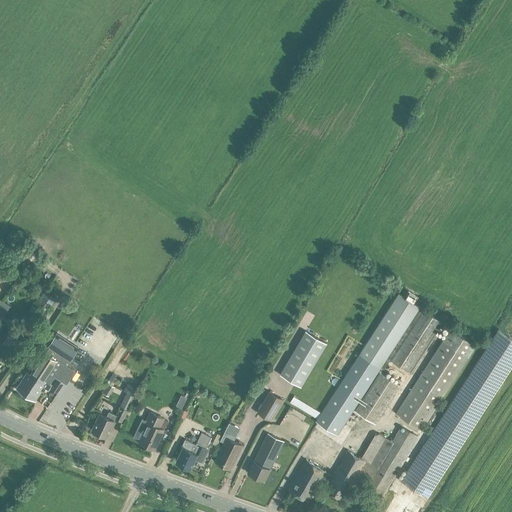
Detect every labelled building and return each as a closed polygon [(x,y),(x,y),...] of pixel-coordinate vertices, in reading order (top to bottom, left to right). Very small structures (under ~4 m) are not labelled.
[(0,278),(4,280),(14,264),(15,263),(14,262),(11,260),(8,258),(9,257),(0,251),(0,278)] [(0,321),(0,322),(1,321),(3,318),(4,317),(11,306),(1,300),(0,299),(0,321)] [(360,340),(319,425),(323,427),(326,419),(334,423),(368,354),(376,358),(382,346),(390,350),(410,308),(396,301),(373,346),(360,340)] [(422,434),(470,346),(444,331),(435,326),(437,323),(425,316),(421,323),(412,318),(387,363),(410,376),(431,337),(435,339),(394,415),(389,412),(379,430),(391,436),(400,421),(422,434)] [(12,327),(3,341),(19,352),(20,352),(20,353),(28,341),(32,335),(28,333),(23,330),(21,332),(13,327),(12,327)] [(326,343),(305,331),(280,373),(301,386),(326,343)] [(58,378),(64,382),(66,384),(75,370),(78,365),(70,359),(78,346),(57,332),(48,345),(51,347),(47,353),(44,351),(30,373),(43,382),(46,377),(47,377),(52,381),(55,376),(58,378)] [(83,341),(77,352),(90,358),(96,348),(83,341)] [(340,376),(358,347),(351,343),(333,372),(340,376)] [(91,371),(88,376),(91,378),(97,370),(93,368),(91,371)] [(50,383),(52,381),(47,377),(46,377),(43,382),(30,373),(27,371),(17,387),(35,399),(41,390),(44,391),(46,387),(49,389),(52,384),(50,383)] [(115,387),(112,385),(117,377),(113,374),(108,383),(107,382),(103,388),(108,391),(112,393),(115,387)] [(372,427),(398,388),(377,374),(351,413),(372,427)] [(64,382),(58,378),(51,390),(57,394),(64,382)] [(458,382),(426,441),(434,446),(422,468),(410,462),(398,485),(429,502),(485,397),(458,382)] [(117,415),(116,418),(122,421),(127,410),(134,395),(127,391),(126,394),(116,415),(117,415)] [(284,400),(270,392),(258,412),(271,421),(284,400)] [(294,396),(290,401),(300,407),(303,402),(294,396)] [(100,413),(92,429),(107,436),(111,428),(114,420),(110,418),(113,413),(109,411),(107,416),(100,413)] [(140,422),(134,436),(140,439),(138,441),(138,442),(153,449),(155,450),(157,447),(164,431),(165,430),(165,429),(169,420),(165,419),(165,418),(163,417),(156,414),(150,411),(146,420),(142,418),(142,419),(140,422)] [(205,427),(200,439),(213,446),(219,433),(205,427)] [(231,469),(242,445),(234,441),(238,433),(227,427),(220,441),(224,443),(215,461),(231,469)] [(401,455),(402,452),(405,454),(415,438),(405,432),(394,451),(401,455)] [(264,480),(284,441),(267,433),(248,472),(264,480)] [(202,462),(208,450),(198,445),(195,452),(183,447),(176,463),(191,469),(195,459),(202,462)] [(292,483),(288,490),(293,493),(308,501),(309,502),(322,480),(326,483),(329,484),(325,490),(330,493),(334,495),(343,500),(343,499),(367,461),(347,450),(333,475),(326,472),(327,471),(305,459),(300,469),(299,470),(293,480),(292,483)]
